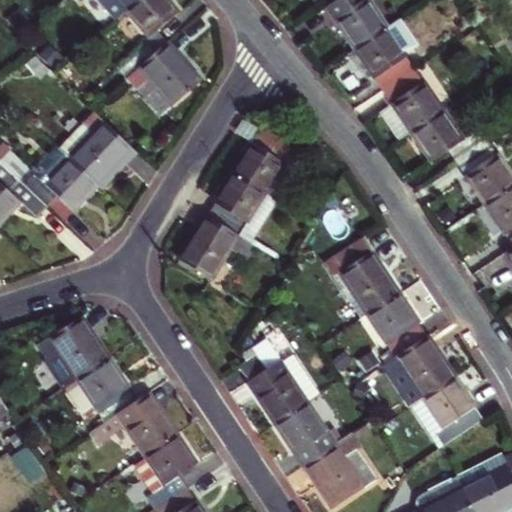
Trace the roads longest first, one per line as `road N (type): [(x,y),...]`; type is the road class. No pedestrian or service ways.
road 1 (residential): [(265,40),(365,161),(511,374)]
road 2 (residential): [(122,270),(284,511)]
road 3 (residential): [(122,270),(265,40)]
road 4 (residential): [(0,309),(122,270)]
